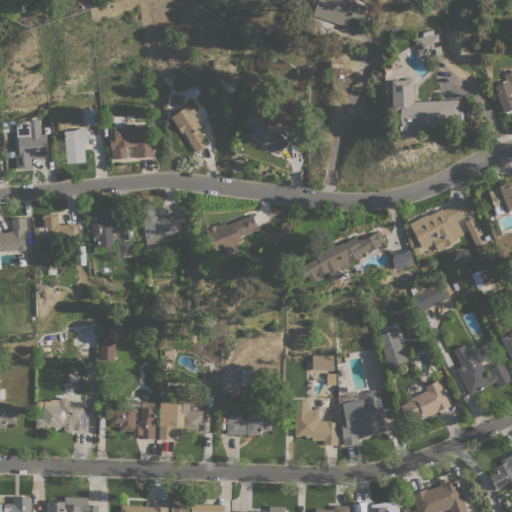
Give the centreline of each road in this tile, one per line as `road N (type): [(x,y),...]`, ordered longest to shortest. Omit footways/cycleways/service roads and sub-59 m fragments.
road 1 (residential): [(0,467),(365,478),(438,457),(511,416)]
road 2 (residential): [(0,196),(152,180),(365,204),(511,156)]
